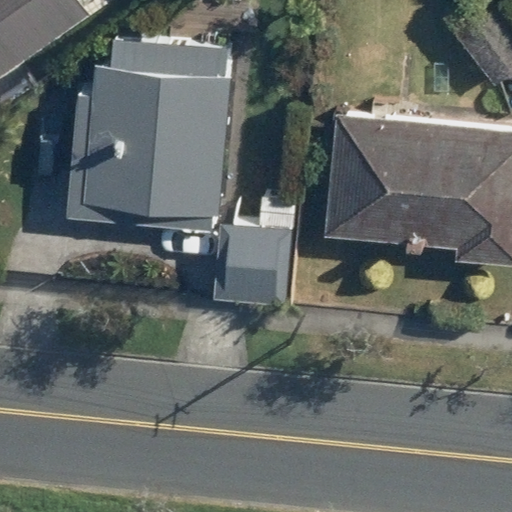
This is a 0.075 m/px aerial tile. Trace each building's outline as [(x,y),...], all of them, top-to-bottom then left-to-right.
[(0,0),(0,66),(92,0),(0,0)] [(511,22),(495,0),(463,0),(454,7),(504,74),(511,68),(511,22)] [(227,216),(238,32),(124,25),(122,55),(109,54),(107,82),(88,81),(80,207),(227,216)] [(472,244),(511,247),(511,108),(350,97),(341,218),(473,227),(472,244)] [(301,214),(234,211),(230,290),(297,294),(301,214)]
